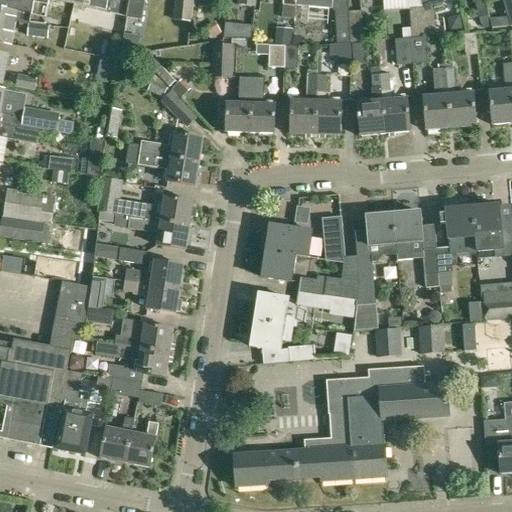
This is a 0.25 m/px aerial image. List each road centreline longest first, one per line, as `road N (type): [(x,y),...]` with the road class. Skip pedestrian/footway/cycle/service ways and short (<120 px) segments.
road 1 (residential): [(187,511),(235,209),(246,194),(290,175),(381,178),(511,164)]
road 2 (residential): [(0,481),(170,511)]
